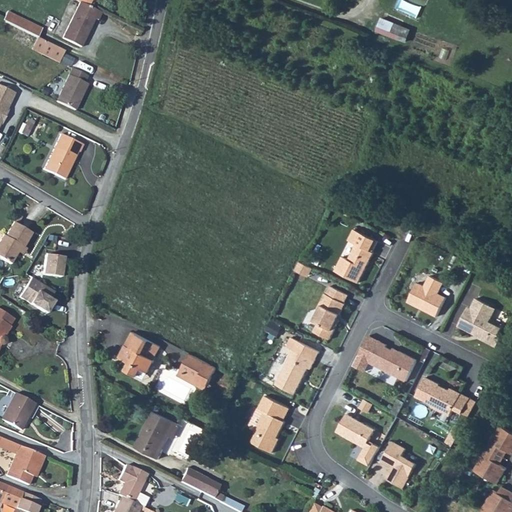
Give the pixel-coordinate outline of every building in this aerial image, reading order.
[(101,13),(79,2),(62,38),(81,48),(95,19),(98,21),(101,13)] [(43,30),(8,13),(3,22),(37,38),(38,39),(43,30)] [(391,30),(394,25),(383,19),(380,25),(391,30)] [(38,39),(37,38),(31,50),(57,62),(63,51),(38,39)] [(54,102),(74,111),(87,85),(84,83),(87,77),(70,69),(54,102)] [(0,86),(0,115),(4,117),(8,109),(6,109),(13,93),(0,86)] [(24,125),(31,128),(34,122),(27,119),(24,125)] [(24,125),(19,134),(26,137),(31,128),(24,125)] [(81,145),(60,135),(43,170),(64,180),(68,171),(66,170),(75,152),(78,153),(81,145)] [(12,223),(17,226),(22,218),(17,214),(12,223)] [(17,226),(12,223),(4,237),(2,236),(0,238),(0,259),(10,265),(17,253),(22,256),(25,249),(23,248),(31,234),(17,226)] [(335,273),(359,285),(373,256),(371,255),(377,244),(352,231),(349,238),(350,238),(348,243),(355,247),(347,261),(342,259),(335,273)] [(63,258),(45,255),(42,275),(61,278),(63,258)] [(305,278),(310,269),(300,265),(299,264),(294,272),(305,278)] [(53,293),(30,278),(18,296),(42,312),(45,308),(47,310),(52,303),(48,300),(53,293)] [(409,305),(438,319),(448,300),(440,296),(445,284),(431,278),(425,288),(418,285),(409,305)] [(315,332),(331,340),(340,321),(339,320),(341,315),(347,304),(345,304),(348,297),(330,288),(327,294),(325,293),(318,308),(319,313),(315,321),(319,323),(315,332)] [(485,317),(490,307),(476,299),(471,309),(468,308),(459,327),(481,338),(480,340),(497,348),(502,337),(499,336),(502,329),(489,323),(491,319),(485,317)] [(485,317),(491,319),(496,309),(490,307),(485,317)] [(0,310),(0,345),(1,346),(2,346),(4,345),(5,344),(6,342),(6,340),(5,338),(4,337),(10,327),(8,326),(13,319),(0,310)] [(119,357),(129,363),(126,370),(138,377),(142,370),(149,373),(162,347),(132,331),(119,357)] [(277,385),(297,395),(309,370),(312,370),(320,353),(291,339),(287,348),(293,352),(277,385)] [(393,353),(386,349),(387,346),(380,343),(369,364),(407,383),(417,362),(400,353),(398,356),(393,353)] [(431,352),(428,350),(422,362),(425,364),(431,352)] [(181,369),(198,379),(195,385),(205,391),(217,368),(190,353),(181,369)] [(178,376),(195,385),(198,379),(181,369),(178,376)] [(417,397),(432,404),(433,408),(452,417),(456,409),(466,414),(473,399),(453,389),(452,391),(441,386),(442,385),(427,378),(417,397)] [(221,388),(228,392),(232,384),(225,380),(221,388)] [(13,393),(0,417),(0,419),(20,431),(35,404),(13,393)] [(276,440),(277,436),(285,421),(284,420),(290,408),(264,395),(251,422),(252,426),(256,428),(258,433),(253,442),(274,452),(279,442),(276,440)] [(466,414),(471,416),(480,402),(473,399),(466,414)] [(141,436),(135,447),(160,459),(165,449),(161,447),(174,422),(156,412),(143,437),(141,436)] [(360,445),(362,442),(368,445),(369,443),(376,431),(347,415),(337,433),(360,445)] [(161,447),(165,449),(171,437),(174,439),(181,425),(174,422),(161,447)] [(473,469),(497,484),(506,469),(500,465),(497,463),(504,450),(507,452),(511,455),(511,433),(500,426),(473,469)] [(0,437),(0,449),(13,455),(4,476),(28,486),(32,477),(36,467),(40,468),(45,457),(0,437)] [(389,465),(390,463),(394,465),(392,467),(386,478),(404,488),(417,464),(404,456),(407,449),(393,441),(382,461),(389,465)] [(375,446),(369,443),(360,460),(371,466),(381,447),(376,444),(375,446)] [(497,463),(500,465),(507,452),(504,450),(497,463)] [(118,494),(121,496),(134,502),(144,507),(148,498),(138,493),(148,475),(132,466),(131,468),(126,465),(118,481),(123,484),(118,494)] [(32,477),(35,479),(40,468),(36,467),(32,477)] [(181,481),(202,492),(209,480),(187,469),(181,481)] [(202,492),(216,499),(222,486),(209,480),(202,492)] [(0,488),(0,504),(5,494),(8,486),(2,483),(0,488)] [(5,494),(18,500),(19,500),(23,492),(8,486),(5,494)] [(479,511),(511,511),(511,506),(510,505),(511,500),(511,492),(501,486),(498,493),(493,489),(479,511)] [(0,504),(13,511),(12,511),(35,511),(40,500),(23,492),(19,500),(18,500),(5,494),(0,504)] [(121,496),(113,511),(138,511),(140,511),(142,511),(153,511),(144,507),(134,502),(121,496)] [(319,511),(322,508),(312,503),(306,511),(319,511)]
